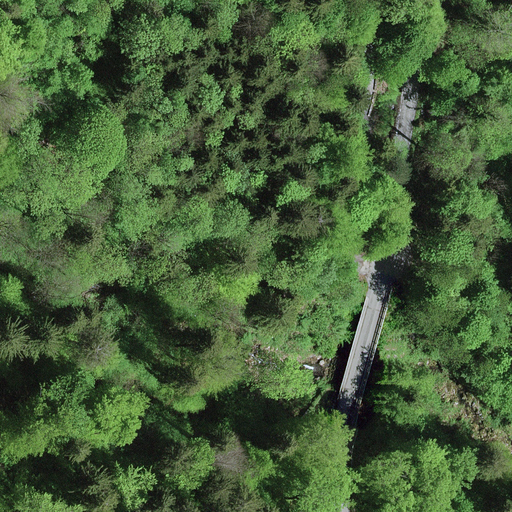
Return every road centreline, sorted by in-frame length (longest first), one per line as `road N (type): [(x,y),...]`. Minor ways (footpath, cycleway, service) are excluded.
road 1 (tertiary): [(435,0),(409,99),(396,223),(349,401),(339,456),(341,511)]
road 2 (track): [(384,272),(345,258),(324,226),(327,191),(368,91),(357,0)]
